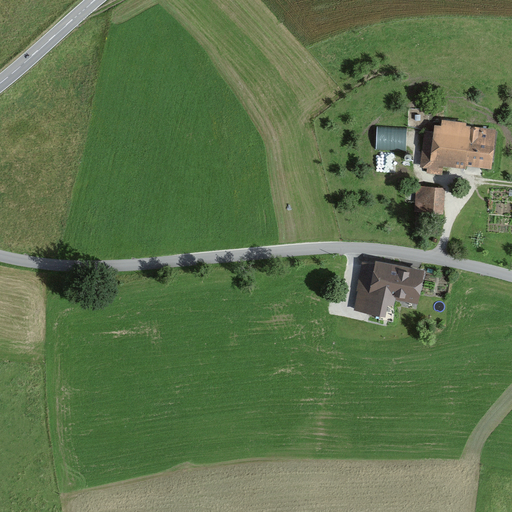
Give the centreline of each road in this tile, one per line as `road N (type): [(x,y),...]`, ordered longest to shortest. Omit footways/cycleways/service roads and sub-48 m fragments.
road 1 (unclassified): [(0,255),(121,266),(364,248),(511,276)]
road 2 (secondary): [(0,83),(95,0)]
